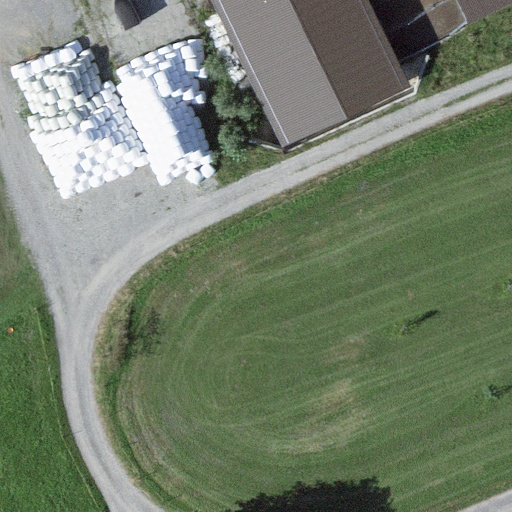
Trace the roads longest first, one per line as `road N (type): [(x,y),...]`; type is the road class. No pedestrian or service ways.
road 1 (track): [(124,511),(89,437),(80,366),(89,297),(139,243),(511,77)]
road 2 (track): [(388,0),(413,119)]
